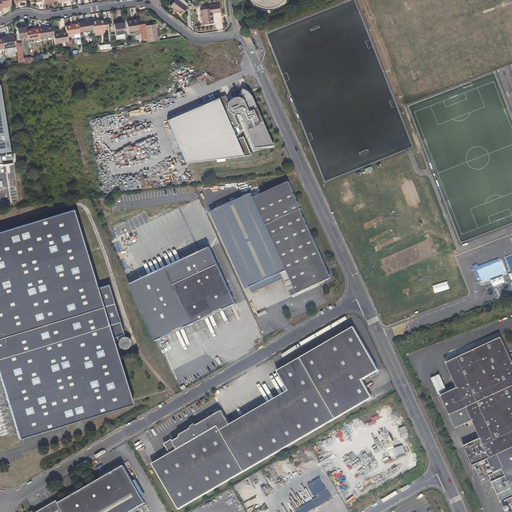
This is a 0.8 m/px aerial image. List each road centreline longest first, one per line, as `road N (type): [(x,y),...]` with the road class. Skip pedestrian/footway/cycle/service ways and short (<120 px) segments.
road 1 (unclassified): [(240,30),(460,511)]
road 2 (residential): [(146,1),(0,23)]
